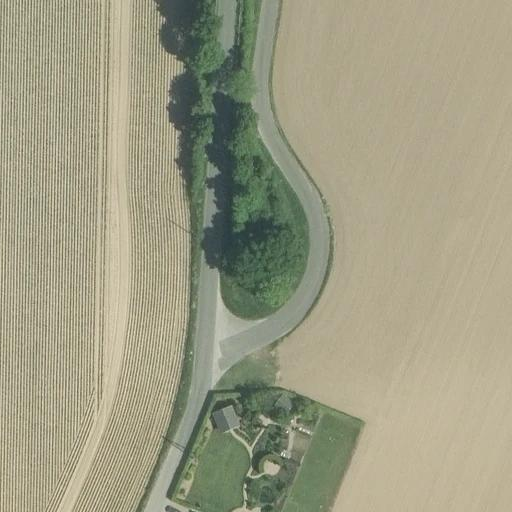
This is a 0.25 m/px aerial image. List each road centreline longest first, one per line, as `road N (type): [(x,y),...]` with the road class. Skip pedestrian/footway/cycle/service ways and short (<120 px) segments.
road 1 (unclassified): [(203,354),(268,331),(300,308),(321,263),(318,226),(266,118),(260,62),(270,0)]
road 2 (unclassified): [(226,0),(203,354)]
road 3 (unclassified): [(203,354),(192,418),(152,511)]
